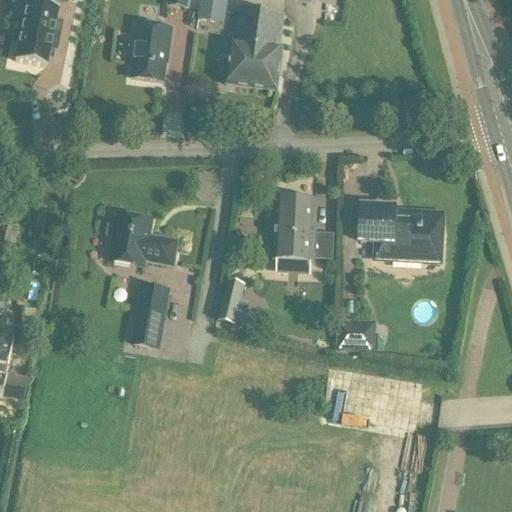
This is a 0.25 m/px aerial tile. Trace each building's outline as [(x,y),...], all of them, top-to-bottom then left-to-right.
[(188,0),(168,0),(167,9),(187,11),(188,0)] [(222,26),(227,0),(200,0),(197,22),(222,26)] [(15,62),(14,63),(45,70),(45,68),(56,12),(57,12),(57,11),(27,4),(26,5),(27,5),(15,62)] [(275,95),(280,65),(281,52),(278,51),(283,17),(240,11),(236,41),(232,40),(225,88),(275,95)] [(171,32),(136,28),(133,50),(135,50),(131,81),(162,86),(166,54),(168,54),(171,32)] [(276,202),(274,262),(310,264),(312,203),(276,202)] [(400,260),(402,218),(394,217),(394,212),(360,210),(358,244),(375,245),(375,262),(392,263),(392,259),(400,260)] [(402,216),(402,218),(400,260),(421,261),(421,265),(439,265),(440,240),(437,240),(438,217),(402,216)] [(106,237),(108,241),(113,242),(109,264),(142,270),(143,264),(171,269),(175,245),(147,240),(150,224),(117,219),(115,226),(111,226),(107,228),(106,237)] [(228,284),(219,323),(235,327),(258,333),(262,316),(239,310),(245,288),(228,284)] [(141,290),(131,347),(157,352),(167,295),(141,290)] [(339,326),(338,352),(370,353),(371,328),(339,326)] [(11,338),(0,336),(0,390),(2,391),(1,396),(22,400),(25,381),(5,378),(8,358),(12,358),(13,349),(9,348),(11,338)] [(86,438),(83,453),(127,461),(129,447),(141,449),(146,421),(102,413),(97,440),(86,438)] [(84,468),(81,481),(91,483),(87,508),(110,511),(126,511),(131,489),(105,485),(108,473),(84,468)] [(202,484),(196,511),(240,511),(245,492),(202,484)]
